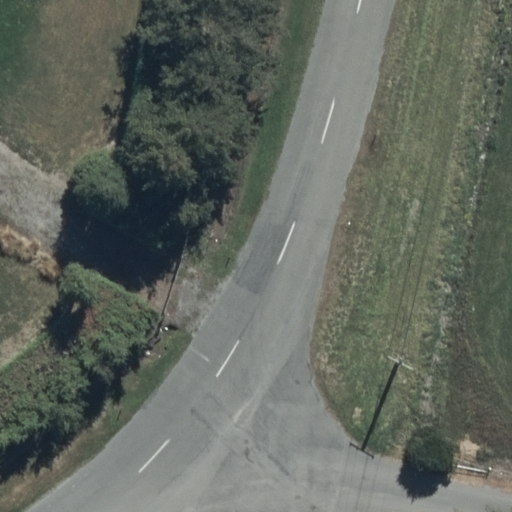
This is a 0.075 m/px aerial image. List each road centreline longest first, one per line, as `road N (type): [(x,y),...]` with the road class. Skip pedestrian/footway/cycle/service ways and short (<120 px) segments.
road 1 (unclassified): [(258,310),(327,135),(356,0)]
road 2 (unclassified): [(112,511),(216,389),(258,310)]
road 3 (unclassified): [(258,310),(288,511)]
